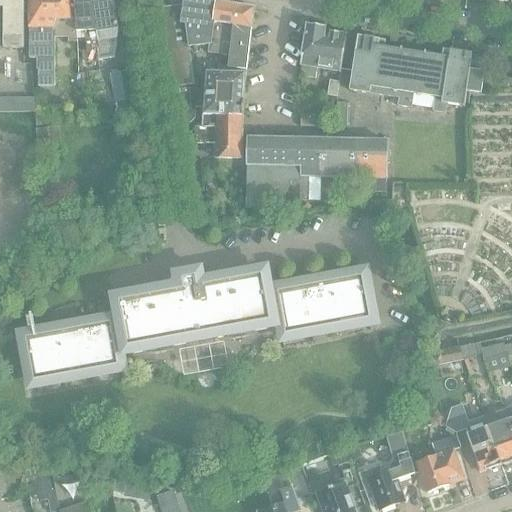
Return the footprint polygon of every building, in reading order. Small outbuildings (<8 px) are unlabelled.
[(23,49),(23,0),(2,0),(3,49),(23,49)] [(76,33),(73,0),(28,0),(28,59),(36,60),(36,70),(38,71),(38,87),(54,87),(54,39),(68,39),(68,43),(77,43),(76,33)] [(98,62),(100,62),(100,60),(97,60),(96,49),(98,49),(93,3),(97,3),(96,0),(73,0),(76,33),(84,32),(87,64),(98,63),(98,62)] [(112,0),(96,0),(97,3),(93,3),(98,49),(96,49),(97,60),(100,60),(100,62),(114,60),(118,29),(112,0)] [(213,3),(190,0),(183,0),(182,6),(163,8),(175,109),(176,109),(190,108),(187,87),(192,86),(188,48),(204,46),(206,26),(210,26),(213,3)] [(252,10),(213,3),(210,26),(206,26),(204,46),(209,45),(207,53),(222,55),(223,44),(227,45),(228,35),(232,35),(233,26),(250,29),(252,10)] [(340,74),(346,35),(326,32),(326,28),(306,25),(300,67),(300,78),(315,80),(317,70),(340,74)] [(247,71),(250,29),(233,26),(232,35),(228,35),(227,45),(223,44),(222,55),(229,56),(228,68),(247,71)] [(481,95),(485,73),(470,70),(472,55),(466,54),(450,51),(449,52),(443,51),(442,57),(385,48),(386,42),(358,38),(349,92),(399,100),(398,107),(412,109),(414,96),(435,99),(432,113),(446,115),(447,106),(464,108),(466,93),(481,95)] [(117,118),(137,116),(130,72),(110,75),(117,118)] [(204,107),(202,127),(217,127),(217,117),(244,117),(245,118),(246,101),(245,101),(246,75),(206,74),(205,90),(204,107)] [(503,84),(511,85),(511,75),(505,74),(503,84)] [(336,98),(338,83),(329,82),(327,97),(336,98)] [(0,113),(34,113),(33,99),(0,99),(0,113)] [(337,103),(336,128),(346,128),(347,104),(337,103)] [(301,106),(300,127),(323,128),(323,107),(301,106)] [(190,108),(176,109),(179,124),(191,124),(195,119),(196,108),(190,108)] [(202,127),(194,127),(196,145),(214,145),(214,160),(242,160),(244,117),(217,117),(217,127),(202,127)] [(59,127),(36,129),(38,154),(61,152),(59,127)] [(0,219),(29,220),(28,140),(0,139),(0,219)] [(246,139),(246,168),(248,168),(247,208),(299,209),(299,202),(319,202),(319,178),(343,179),(343,189),(374,189),(374,194),(385,194),(386,142),(246,139)] [(176,290),(119,301),(128,352),(268,326),(259,275),(202,285),(199,269),(191,271),(191,273),(181,275),(181,273),(173,274),(176,290)] [(272,292),(281,340),(298,337),(297,331),(321,327),(322,332),(340,329),(339,324),(349,322),(350,327),(368,324),(359,276),(272,292)] [(113,322),(25,338),(34,385),(52,382),(51,377),(61,375),(62,380),(80,377),(79,372),(103,367),(104,372),(121,369),(113,322)] [(480,344),(460,348),(464,360),(483,353),(482,349),(480,344)] [(482,349),(483,353),(486,362),(508,355),(505,346),(505,344),(482,349)] [(465,361),(464,360),(460,348),(434,352),(438,367),(465,361)] [(499,466),(501,466),(484,417),(468,423),(462,406),(451,410),(446,427),(457,434),(466,431),(481,472),(489,469),(491,471),(499,468),(499,466)] [(511,432),(504,410),(484,417),(501,466),(504,465),(506,466),(511,463),(511,432)] [(402,432),(386,437),(392,458),(395,457),(407,453),(407,452),(402,432)] [(436,456),(434,457),(417,464),(428,494),(465,481),(454,452),(461,449),(457,437),(432,445),(436,456)] [(346,449),(350,462),(362,458),(357,445),(346,449)] [(346,450),(330,455),(333,467),(339,466),(340,471),(352,468),(350,463),(346,450)] [(395,480),(415,473),(407,453),(395,457),(399,468),(382,474),(380,468),(358,475),(371,510),(377,508),(378,511),(402,503),(395,480)] [(348,489),(356,486),(351,470),(342,473),(345,482),(317,493),(323,511),(352,511),(347,496),(350,495),(348,489)] [(31,484),(26,485),(30,504),(48,501),(50,511),(54,511),(58,511),(59,511),(55,491),(54,491),(53,491),(50,477),(49,474),(44,475),(30,478),(31,484)] [(187,511),(181,488),(160,493),(164,511),(187,511)] [(294,511),(297,511),(288,489),(279,492),(283,504),(260,511),(294,511)] [(59,511),(91,511),(88,502),(60,511),(59,511)]
